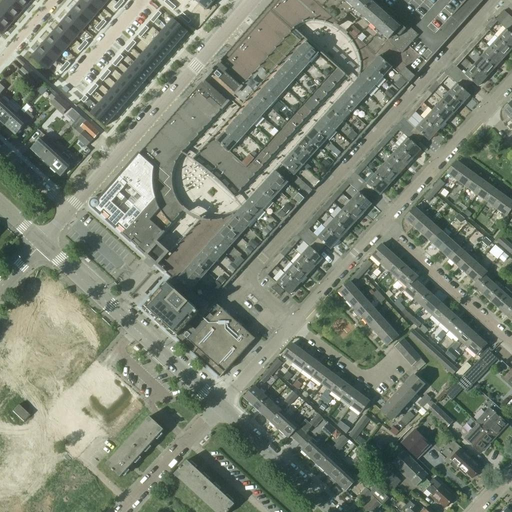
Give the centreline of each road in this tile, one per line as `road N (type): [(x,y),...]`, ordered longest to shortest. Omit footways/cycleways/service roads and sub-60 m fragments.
road 1 (residential): [(496,0),(244,280),(291,324)]
road 2 (residential): [(70,207),(251,0)]
road 3 (residential): [(131,503),(82,458),(94,446),(59,412),(117,349)]
road 4 (residential): [(511,342),(381,222)]
road 5 (tertiary): [(335,511),(221,402)]
road 6 (residential): [(381,222),(487,110)]
road 7 (residential): [(397,360),(374,385),(291,324)]
road 8 (residential): [(291,324),(381,222)]
road 9 (tertiary): [(135,328),(40,242)]
